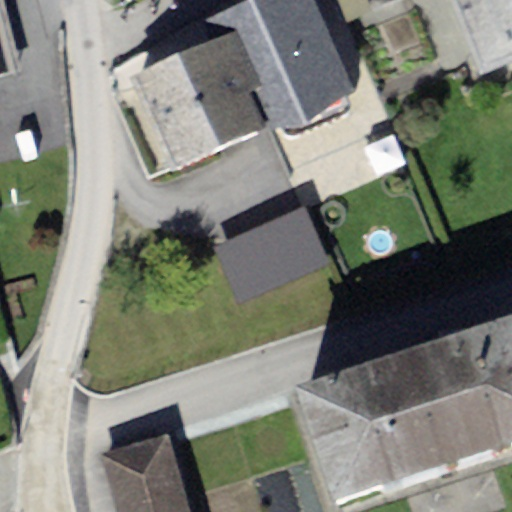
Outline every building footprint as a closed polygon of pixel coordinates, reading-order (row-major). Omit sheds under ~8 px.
[(0,0),(0,78),(24,72),(5,0),(0,0)] [(357,97),(315,0),(253,0),(232,9),(205,21),(213,39),(230,33),(241,28),(266,88),(255,93),(272,133),(283,128),(357,97)] [(511,0),(449,0),(481,78),(511,65),(511,0)] [(272,133),(255,93),(266,88),(241,28),(230,33),(213,39),(130,75),(173,175),(272,133)] [(215,248),(240,306),(330,267),(306,209),(215,248)] [(511,318),(296,388),(334,506),(511,449),(511,318)] [(187,511),(166,438),(99,457),(114,511),(187,511)]
